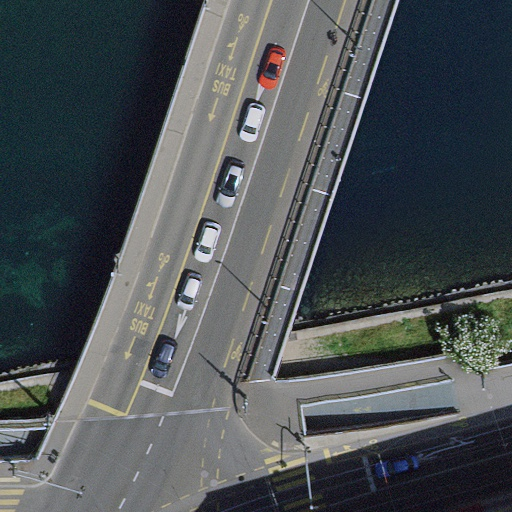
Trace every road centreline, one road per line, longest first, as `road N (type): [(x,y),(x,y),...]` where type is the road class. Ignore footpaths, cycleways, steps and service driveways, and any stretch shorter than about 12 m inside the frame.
road 1 (secondary): [(134,499),(299,0)]
road 2 (tertiary): [(295,511),(511,451)]
